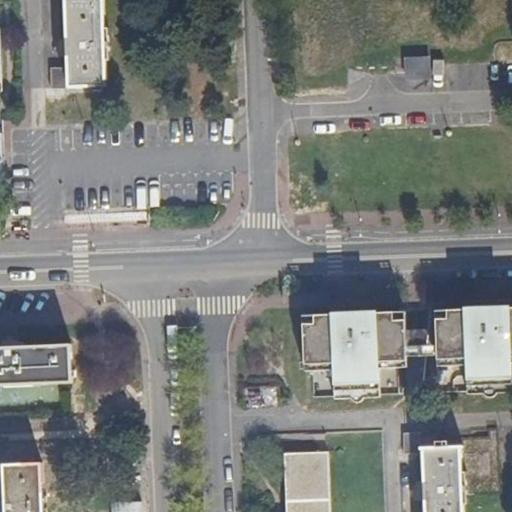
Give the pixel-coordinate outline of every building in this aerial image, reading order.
[(69,90),(108,89),(104,0),(65,0),(67,42),(63,43),(58,55),(67,55),(69,90)] [(357,64),(356,0),(305,0),(307,65),(357,64)] [(430,81),(429,61),(406,62),(406,81),(430,81)] [(435,347),(436,357),(436,368),(466,368),(469,367),(469,374),(466,377),(465,397),(483,396),(483,392),(493,392),(494,396),(511,396),(510,366),(511,365),(511,311),(503,309),(435,312),(435,347)] [(405,313),(370,314),(399,319),(400,370),(406,370),(405,358),(406,348),(405,313)] [(370,314),(303,316),(303,373),(333,372),(336,372),(336,380),(333,382),(333,401),(350,400),(350,395),(360,395),(360,400),(379,400),(378,371),(400,370),(399,319),(370,314)] [(1,349),(18,348),(17,340),(9,340),(1,341),(1,349)] [(0,386),(62,384),(72,383),(70,346),(18,348),(1,349),(0,348),(0,386)] [(406,348),(405,358),(436,357),(435,347),(406,348)] [(247,406),(277,405),(277,385),(246,386),(247,406)] [(463,511),(462,448),(448,448),(447,442),(436,442),(436,437),(419,438),(420,450),(423,450),(424,486),(420,487),(415,500),(425,500),(425,511),(463,511)] [(331,511),(329,454),(286,456),(287,511),(331,511)] [(45,511),(44,465),(5,467),(6,501),(6,511),(45,511)]
